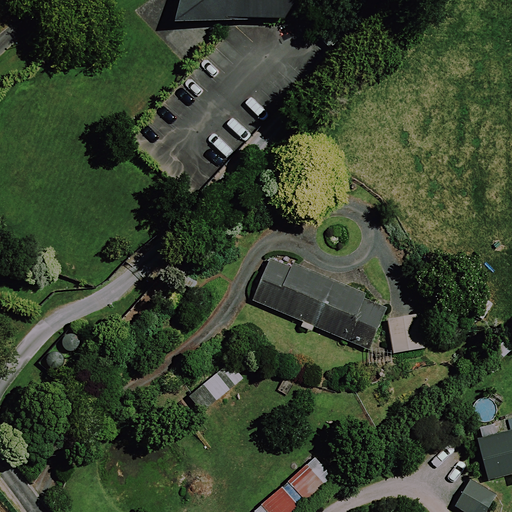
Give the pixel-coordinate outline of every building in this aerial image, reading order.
[(195,0),(191,30),(246,25),(297,24),(315,0),(195,0)] [(202,276),(188,266),(179,279),(193,289),(202,276)] [(257,275),(238,318),(350,366),(369,323),(257,275)] [(422,352),(421,316),(393,317),(394,352),(422,352)] [(505,365),(511,355),(511,340),(506,336),(492,355),(505,365)] [(233,390),(219,374),(193,397),(207,413),(233,390)] [(511,438),(473,448),(482,488),(511,481),(511,438)] [(478,511),(483,505),(465,494),(457,507),(463,511),(478,511)]
